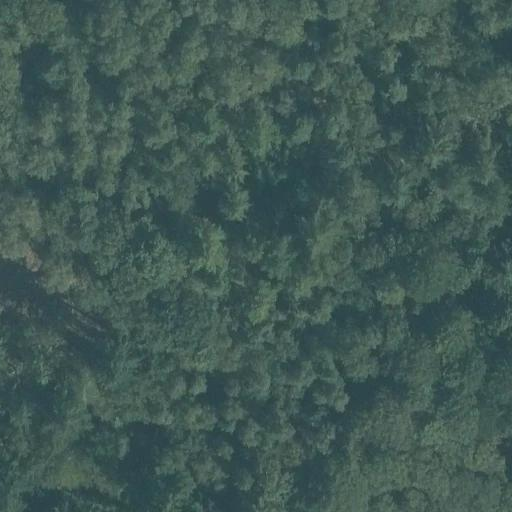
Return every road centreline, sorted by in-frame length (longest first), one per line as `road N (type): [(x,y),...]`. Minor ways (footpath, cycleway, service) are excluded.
road 1 (track): [(0,427),(224,457),(330,449)]
road 2 (track): [(330,449),(511,320)]
road 3 (track): [(511,98),(387,0)]
